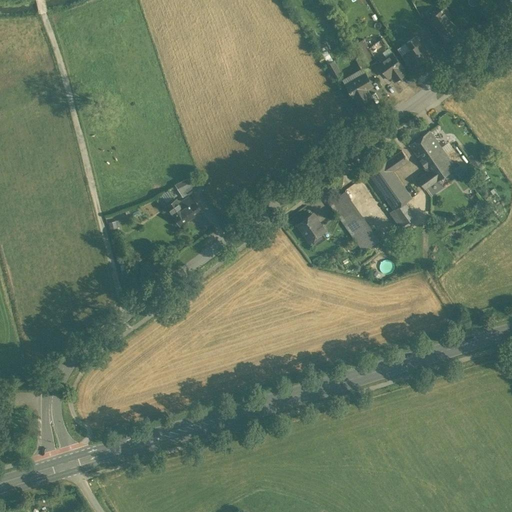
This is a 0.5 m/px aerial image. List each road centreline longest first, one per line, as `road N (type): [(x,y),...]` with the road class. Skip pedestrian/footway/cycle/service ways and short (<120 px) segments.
road 1 (tertiary): [(511,29),(58,371)]
road 2 (primary): [(72,463),(511,330)]
road 3 (track): [(40,0),(130,331)]
road 4 (track): [(476,341),(430,272),(425,203),(411,172),(418,167),(387,122)]
